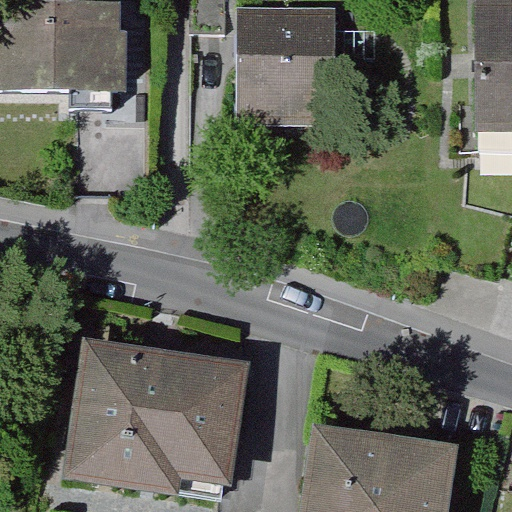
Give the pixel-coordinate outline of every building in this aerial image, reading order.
[(348,14),(243,13),(242,137),(346,138),(348,14)] [(0,14),(0,107),(136,108),(136,14),(0,14)] [(511,26),(480,27),(481,165),(511,164),(511,26)] [(255,374),(86,360),(73,510),(102,511),(184,511),(186,499),(244,504),(255,374)] [(455,511),(463,464),(317,442),(306,511),(455,511)]
